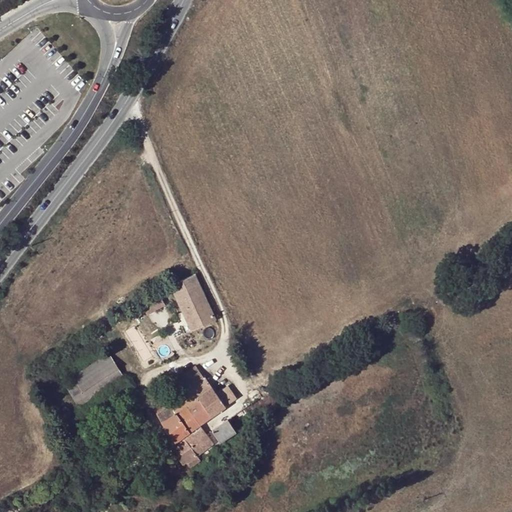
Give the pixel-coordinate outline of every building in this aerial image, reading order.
[(194,275),(170,286),(173,292),(192,331),(215,320),(194,275)] [(173,292),(170,286),(139,300),(147,315),(166,305),(162,298),(173,292)] [(72,398),(79,407),(124,377),(109,354),(73,377),(82,391),(72,398)] [(191,411),(200,423),(236,398),(228,386),(217,394),(204,376),(203,377),(196,367),(181,378),(188,388),(179,394),(191,411)] [(82,391),(73,377),(63,384),(72,398),(82,391)] [(199,424),(200,423),(191,411),(179,394),(178,394),(162,406),(159,401),(152,406),(159,420),(162,425),(165,429),(171,437),(168,439),(171,444),(183,436),(197,456),(214,444),(199,424)] [(139,407),(126,416),(132,425),(144,417),(139,407)] [(61,414),(54,417),(60,430),(68,426),(61,414)] [(123,431),(132,425),(126,416),(104,430),(114,446),(127,437),(123,431)] [(216,427),(218,430),(225,440),(237,433),(230,422),(228,420),(216,427)] [(136,431),(132,425),(123,431),(127,437),(136,431)] [(169,446),(183,465),(197,456),(183,436),(171,444),(169,446)] [(98,476),(93,479),(97,485),(101,482),(98,476)]
